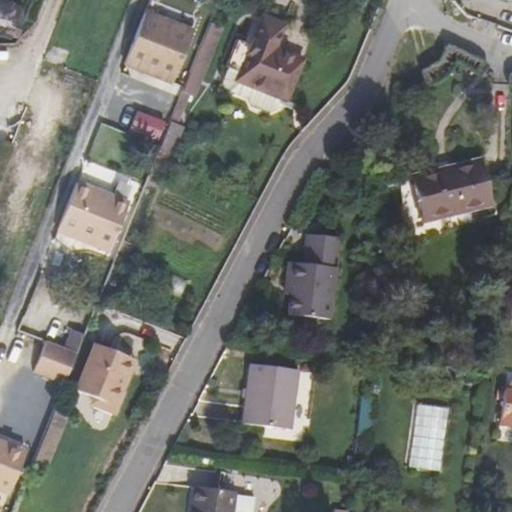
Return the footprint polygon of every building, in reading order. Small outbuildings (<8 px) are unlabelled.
[(0,0),(0,33),(11,38),(23,7),(2,0),(0,0)] [(125,63),(173,82),(194,32),(146,12),(125,63)] [(237,39),(226,67),(228,68),(223,82),(225,89),(235,93),(240,81),(281,98),(287,101),(305,61),(276,49),(285,26),(262,17),(251,45),(237,39)] [(281,98),(240,81),(235,93),(248,98),(251,105),(254,106),(253,108),(266,114),(267,111),(270,112),(276,110),(281,98)] [(145,133),(158,139),(168,116),(155,111),(145,133)] [(182,127),(170,122),(159,151),(170,156),(182,127)] [(170,156),(159,151),(153,166),(164,171),(170,156)] [(412,177),(422,221),(493,204),(481,159),(412,177)] [(130,201),(78,180),(58,230),(110,252),(130,201)] [(286,262),(285,282),(290,283),(289,294),(288,314),(332,319),(340,237),(308,234),(305,264),(286,262)] [(381,313),(371,311),(369,330),(380,331),(381,313)] [(77,351),(85,332),(72,328),(65,347),(57,367),(69,371),(77,351)] [(129,370),(89,353),(72,395),(91,403),(88,408),(110,417),(129,370)] [(249,365),(241,424),(290,430),(298,372),(249,365)] [(500,426),(511,427),(511,390),(505,389),(500,426)] [(374,411),(360,409),(358,424),(372,426),(374,411)] [(69,417),(57,412),(36,468),(47,472),(69,417)] [(27,449),(0,438),(0,490),(10,494),(27,449)] [(219,473),(217,490),(236,493),(236,495),(253,497),(253,500),(263,501),(267,479),(219,473)] [(194,487),(190,511),(233,511),(236,495),(236,493),(217,490),(194,487)] [(236,495),(233,511),(251,511),(253,500),(253,497),(236,495)]
